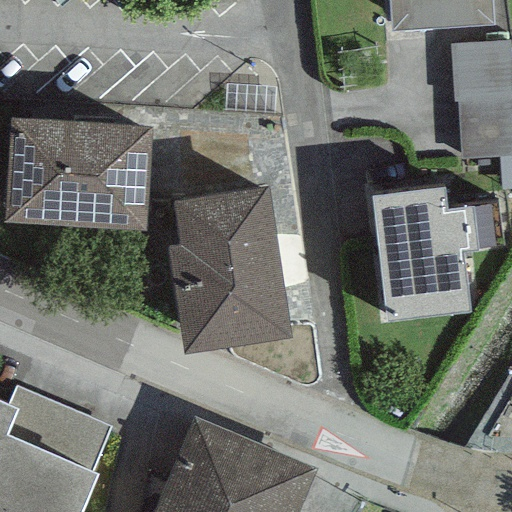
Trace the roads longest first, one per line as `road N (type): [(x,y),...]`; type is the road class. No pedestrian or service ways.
road 1 (residential): [(276,0),(344,438)]
road 2 (residential): [(344,438),(0,293)]
road 3 (residential): [(469,486),(344,438)]
